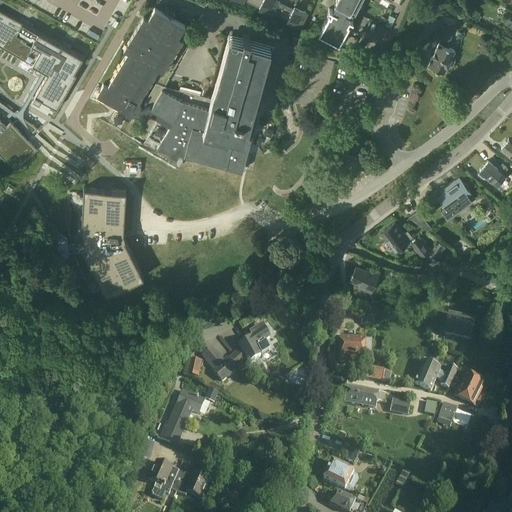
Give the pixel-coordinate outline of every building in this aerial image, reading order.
[(242,0),(243,0),(271,13),(277,1),(277,0),(242,0)] [(334,0),(334,2),(336,3),(330,14),(328,13),(318,34),(338,46),(348,25),(347,24),(349,21),(348,21),(352,12),(354,13),(359,0),(334,0)] [(277,1),(271,13),(299,26),(306,11),(294,6),(293,8),(277,1)] [(103,83),(96,94),(131,115),(132,113),(136,116),(148,112),(149,113),(137,134),(132,137),(178,166),(185,155),(196,158),(226,166),(234,168),(237,169),(242,170),(258,111),(257,111),(253,110),(270,45),(249,39),(250,35),(243,34),(242,37),(229,34),(211,99),(165,87),(156,84),(142,108),(138,110),(141,105),(138,103),(158,68),(163,71),(184,35),(179,33),(184,25),(186,22),(155,4),(148,16),(144,13),(123,48),(128,50),(107,85),(103,83)] [(0,45),(15,54),(47,72),(34,95),(33,98),(32,99),(39,103),(41,99),(56,107),(76,73),(74,72),(82,57),(0,9),(0,45)] [(478,21),(480,16),(478,15),(479,13),(473,9),(469,17),(478,21)] [(511,29),(511,21),(507,18),(503,24),(511,29)] [(455,32),(457,24),(442,21),(441,29),(439,42),(428,65),(443,73),(447,66),(451,69),(456,59),(451,57),(455,50),(449,47),(453,32),(455,32)] [(358,38),(350,35),(346,44),(353,48),(354,47),(358,38)] [(0,155),(14,170),(38,149),(11,121),(6,124),(0,117),(0,155)] [(511,137),(509,141),(508,140),(501,148),(511,157),(511,137)] [(479,171),(477,173),(483,179),(484,177),(491,183),(492,182),(498,176),(499,177),(507,168),(502,164),(498,169),(487,160),(483,165),(480,169),(479,171)] [(447,217),(471,199),(468,194),(471,192),(459,176),(441,189),(443,192),(436,197),(443,207),(441,208),(447,217)] [(82,232),(86,254),(86,255),(106,295),(143,276),(125,239),(124,231),(123,231),(126,190),(84,187),(81,232),(82,232)] [(418,210),(408,217),(428,231),(432,228),(418,210)] [(407,230),(404,233),(395,220),(380,232),(385,239),(381,242),(387,251),(392,248),(395,252),(409,241),(408,239),(412,236),(407,230)] [(421,256),(429,250),(419,236),(411,243),(421,256)] [(437,241),(431,251),(439,257),(446,247),(437,241)] [(366,271),(354,266),(349,279),(371,288),(377,272),(367,268),(366,271)] [(429,292),(410,292),(410,302),(428,302),(429,292)] [(373,315),(373,307),(357,306),(357,314),(373,315)] [(448,314),(444,335),(470,341),(473,324),(474,324),(482,326),(487,317),(489,310),(479,308),(476,308),(474,314),(471,314),(470,318),(448,314)] [(373,326),(373,315),(361,315),(361,326),(373,326)] [(240,348),(232,355),(241,366),(247,361),(248,364),(260,357),(260,356),(269,350),(265,343),(269,340),(261,325),(244,335),(247,340),(238,346),(240,348)] [(372,364),(372,356),(364,356),(364,340),(339,339),(339,363),(363,364),(372,364)] [(223,362),(212,348),(202,357),(213,370),(212,371),(222,383),(236,371),(236,370),(241,366),(232,355),(227,359),(223,362)] [(427,379),(432,366),(423,362),(413,385),(421,388),(425,378),(427,379)] [(440,370),(432,366),(427,379),(425,378),(421,388),(430,392),(436,379),(442,381),(440,386),(449,390),(455,377),(446,373),(445,374),(439,372),(440,370)] [(368,367),(365,379),(381,382),(389,383),(391,374),(383,372),(384,370),(368,367)] [(455,377),(457,371),(448,367),(446,373),(455,377)] [(463,401),(464,401),(475,377),(466,372),(454,397),(463,401)] [(473,407),(485,382),(475,377),(464,401),(463,401),(473,407)] [(347,387),(344,404),(375,410),(377,402),(384,404),(385,396),(378,394),(379,393),(347,387)] [(159,438),(177,446),(192,412),(198,415),(204,401),(183,392),(168,424),(166,423),(159,438)] [(410,405),(392,401),(390,413),(407,416),(410,405)] [(451,422),(456,408),(443,403),(438,417),(451,422)] [(456,408),(451,422),(465,427),(466,427),(471,414),(456,408)] [(511,411),(506,409),(502,422),(510,425),(511,420),(511,419),(511,411)] [(465,427),(460,441),(465,444),(471,429),(466,427),(465,427)] [(141,441),(139,455),(152,457),(154,443),(141,441)] [(350,450),(345,460),(354,464),(359,454),(350,450)] [(458,460),(451,457),(449,463),(455,466),(458,460)] [(474,458),(468,468),(481,475),(487,465),(474,458)] [(134,459),(131,470),(139,472),(142,461),(134,459)] [(168,496),(170,490),(178,474),(178,472),(156,462),(148,480),(156,484),(151,496),(162,501),(165,494),(168,496)] [(323,480),(344,491),(353,473),(332,462),(323,480)] [(404,488),(412,474),(405,470),(397,485),(404,488)] [(208,481),(192,474),(190,479),(178,474),(170,490),(185,497),(187,493),(200,499),(208,481)] [(342,511),(357,511),(360,505),(335,493),(329,505),(342,511)] [(511,511),(511,502),(505,500),(501,510),(490,506),(487,511),(511,511)]
